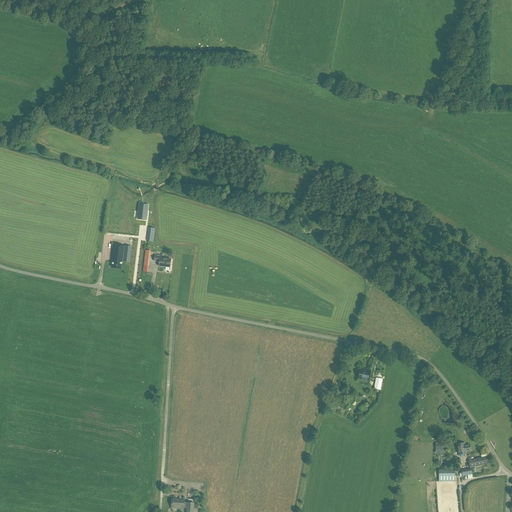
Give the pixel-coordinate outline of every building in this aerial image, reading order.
[(137,216),(146,217),(148,206),(139,205),(137,216)] [(110,206),(106,235),(115,237),(119,207),(110,206)] [(130,242),(142,242),(143,225),(130,224),(130,242)] [(129,263),(132,247),(114,244),(112,260),(113,260),(112,268),(121,269),(122,262),(129,263)] [(163,256),(155,255),(154,261),(159,262),(159,266),(166,267),(166,269),(169,270),(169,267),(170,267),(171,259),(163,258),(163,256)] [(362,383),(368,384),(368,381),(369,378),(372,378),(372,377),(371,377),(372,375),(370,375),(370,371),(360,369),(358,379),(362,380),(362,383)] [(348,380),(346,391),(354,393),(356,381),(348,380)] [(353,395),(367,399),(369,394),(355,390),(353,395)] [(467,443),(457,445),(459,456),(469,454),(468,452),(472,451),(471,444),(467,445),(467,443)] [(490,463),(489,456),(468,460),(470,468),(490,463)] [(471,468),(461,470),(462,476),(472,474),(471,468)] [(454,471),(439,471),(439,472),(441,472),(441,473),(439,473),(439,482),(454,482),(454,471)] [(172,498),(171,508),(180,509),(180,508),(184,509),(184,508),(184,503),(185,499),(172,498)] [(186,508),(186,511),(193,511),(194,503),(187,503),(187,504),(184,503),(184,508),(186,508)]
